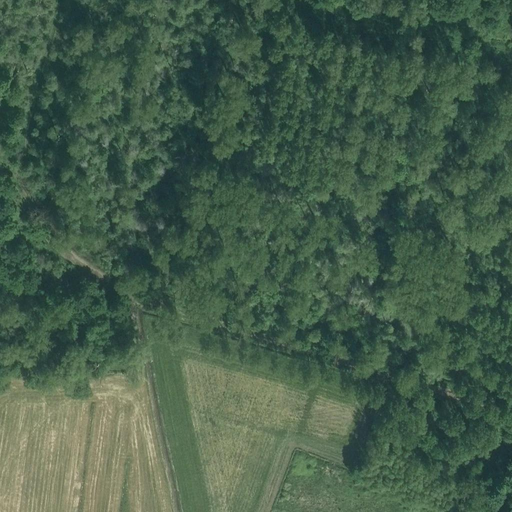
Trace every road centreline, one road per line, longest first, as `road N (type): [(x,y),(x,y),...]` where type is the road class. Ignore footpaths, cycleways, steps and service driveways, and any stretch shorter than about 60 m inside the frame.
road 1 (track): [(511,48),(342,29),(290,0)]
road 2 (track): [(139,305),(52,244),(11,176)]
